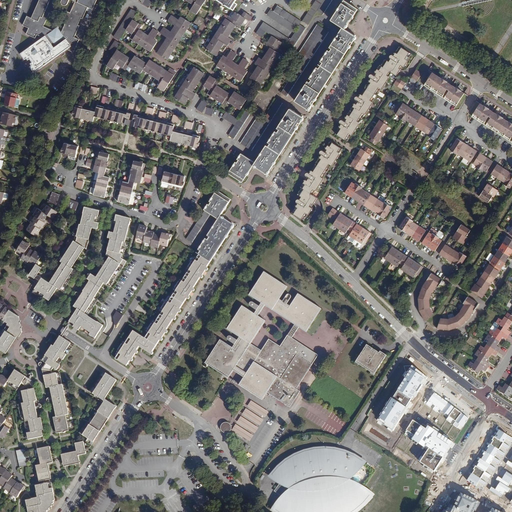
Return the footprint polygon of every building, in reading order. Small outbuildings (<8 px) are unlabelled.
[(39,0),(31,19),(27,17),(23,26),(29,29),(26,35),(36,39),(37,35),(44,38),(45,39),(36,45),(35,44),(20,54),(24,59),(26,58),(28,60),(29,59),(30,58),(33,62),(32,63),(30,63),(32,66),(30,67),(34,73),(54,59),(53,57),(62,51),(63,53),(69,49),(70,51),(73,52),(79,40),(74,37),(79,26),(77,25),(79,22),(80,18),(82,19),(87,7),(92,10),(96,0),(95,0),(39,0)] [(139,0),(143,2),(141,5),(148,9),(151,3),(145,0),(174,0),(178,2),(179,0),(184,0),(192,5),(189,10),(195,14),(204,0),(139,0)] [(216,0),(232,10),(236,4),(233,2),(234,0),(216,0)] [(317,11),(323,0),(315,0),(303,20),(308,24),(317,11)] [(323,0),(317,11),(323,14),(331,0),(323,0)] [(342,28),(345,29),(358,9),(344,0),(343,0),(331,20),(342,28)] [(301,20),(277,5),(273,11),(270,9),(267,14),(294,32),(301,20)] [(163,11),(157,7),(154,13),(160,17),(163,11)] [(136,15),(130,11),(113,39),(118,43),(125,32),(131,35),(128,39),(149,52),(155,42),(151,39),(152,38),(154,38),(157,32),(151,29),(147,34),(148,35),(147,37),(137,30),(139,27),(131,22),(136,15)] [(232,18),(228,16),(206,51),(216,57),(224,45),(227,46),(231,40),(228,38),(236,26),(239,28),(245,18),(249,20),(251,16),(244,12),(241,16),(236,12),(232,18)] [(175,20),(170,17),(166,22),(172,26),(172,25),(174,26),(169,34),(167,33),(168,32),(162,28),(158,34),(164,38),(165,37),(166,38),(156,54),(166,60),(190,23),(180,17),(176,22),(175,21),(175,20)] [(282,51),(278,48),(282,42),(286,44),(290,39),(262,22),(255,33),(262,37),(265,32),(272,36),(265,45),(270,48),(262,60),(259,57),(255,64),(258,66),(251,78),(261,84),(282,51)] [(280,92),(286,96),(329,32),(318,25),(299,53),(304,56),(280,92)] [(306,28),(301,25),(288,44),(293,48),(306,28)] [(356,37),(345,29),(342,28),(294,101),(308,110),(311,106),(309,105),(310,103),(312,104),(323,87),(321,86),(322,83),(323,83),(325,85),(334,70),(332,69),(334,66),(336,68),(352,43),(350,41),(351,39),(354,41),(356,37)] [(129,61),(117,53),(121,46),(115,43),(109,52),(115,56),(107,68),(113,72),(116,67),(126,73),(129,69),(141,76),(143,72),(162,84),(158,89),(165,93),(177,74),(170,70),(168,74),(150,62),(147,67),(131,57),(129,61)] [(355,100),(359,102),(358,104),(359,104),(358,106),(358,107),(357,105),(354,104),(345,119),(347,120),(349,121),(348,123),(346,122),(345,123),(341,120),(340,120),(340,121),(339,122),(339,123),(341,124),(335,134),(346,141),(348,137),(350,138),(352,135),(353,135),(359,125),(359,123),(358,122),(360,118),(362,114),(364,116),(366,115),(373,104),(373,102),(374,100),(373,99),(375,95),(376,93),(377,93),(378,94),(381,90),(382,89),(389,80),(389,77),(387,76),(390,73),(391,74),(396,77),(399,72),(400,70),(398,69),(400,66),(402,67),(403,68),(406,63),(406,62),(409,58),(407,57),(409,54),(401,48),(397,55),(395,54),(393,57),(392,56),(391,56),(390,56),(390,58),(391,60),(394,61),(392,64),(389,63),(385,60),(381,66),(380,65),(375,72),(377,74),(379,75),(378,76),(377,77),(376,75),(375,76),(372,74),(371,74),(370,75),(369,76),(369,77),(370,78),(371,79),(358,98),(356,97),(355,97),(355,98),(354,99),(355,100)] [(227,59),(223,57),(217,66),(241,81),(247,72),(243,69),(244,67),(245,68),(249,63),(243,59),(238,66),(232,62),(236,55),(231,51),(227,57),(228,57),(227,59)] [(205,75),(196,69),(176,99),(186,106),(190,100),(193,102),(197,95),(194,93),(205,75)] [(441,96),(447,87),(450,83),(447,81),(448,80),(441,75),(440,77),(431,71),(423,84),(441,96)] [(119,79),(112,76),(109,82),(116,85),(119,79)] [(220,83),(211,77),(205,87),(212,91),(209,94),(226,105),(228,101),(240,109),(247,99),(233,91),(231,94),(218,86),(220,83)] [(397,79),(395,83),(403,88),(405,85),(397,79)] [(131,83),(125,81),(122,87),(129,90),(131,83)] [(456,106),(464,93),(461,91),(462,89),(456,84),(454,86),(452,85),(449,89),(443,98),(456,106)] [(147,89),(137,86),(135,92),(145,96),(147,89)] [(7,92),(6,96),(7,96),(6,100),(5,105),(18,108),(20,101),(19,99),(17,99),(18,95),(7,92)] [(282,103),(276,99),(262,121),(257,118),(240,143),(251,150),(282,103)] [(402,119),(410,107),(399,100),(393,111),(399,115),(398,116),(402,119)] [(210,105),(205,101),(199,110),(204,114),(210,105)] [(488,115),(491,110),(489,109),(490,107),(483,102),(482,104),(480,103),(472,116),(483,123),(488,115)] [(102,117),(104,106),(97,104),(96,110),(95,115),(102,117)] [(74,115),(80,117),(83,106),(77,105),(74,115)] [(80,117),(87,119),(90,108),(83,106),(80,117)] [(108,118),(111,108),(104,106),(102,117),(108,118)] [(406,119),(410,122),(417,111),(410,107),(402,119),(405,121),(406,119)] [(90,108),(87,119),(93,120),(95,115),(96,110),(90,108)] [(111,108),(108,118),(114,120),(117,110),(111,108)] [(283,149),(300,123),(298,121),(299,119),(302,121),(304,117),(290,108),(254,162),(240,153),(228,173),(242,182),(251,168),(249,166),(250,164),(252,166),(253,165),(267,174),(269,170),(267,169),(268,167),(270,168),(281,151),(279,150),(281,148),(283,149)] [(124,111),(117,110),(114,120),(121,122),(124,111)] [(244,110),(235,125),(228,135),(233,139),(250,114),(244,110)] [(131,113),(124,111),(121,122),(126,123),(126,122),(128,122),(131,113)] [(423,115),(417,111),(410,122),(416,126),(423,115)] [(14,125),(17,116),(1,112),(0,116),(0,117),(2,118),(2,121),(1,124),(14,127),(14,125)] [(238,119),(226,112),(222,117),(234,124),(238,119)] [(511,135),(511,121),(509,119),(508,121),(503,118),(504,116),(497,112),(496,113),(493,112),(490,116),(485,125),(509,140),(511,135)] [(134,125),(139,126),(142,116),(135,114),(132,124),(134,124),(134,125)] [(383,115),(378,123),(387,129),(390,124),(389,124),(391,120),(383,115)] [(416,126),(422,130),(429,120),(423,115),(416,126)] [(148,118),(142,116),(139,126),(145,128),(148,118)] [(155,119),(148,118),(145,128),(152,130),(155,119)] [(152,130),(158,132),(161,121),(155,119),(152,130)] [(422,130),(429,134),(435,124),(429,120),(422,130)] [(158,132),(165,133),(168,123),(161,121),(158,132)] [(175,125),(168,123),(165,133),(172,135),(173,129),(175,125)] [(383,134),(387,129),(378,123),(374,129),(383,134)] [(442,128),(435,124),(429,134),(428,135),(435,140),(442,128)] [(180,131),(173,129),(172,135),(171,140),(178,142),(180,131)] [(380,140),(383,134),(374,129),(371,134),(372,135),(370,138),(377,142),(379,139),(380,140)] [(180,131),(178,142),(184,144),(187,133),(180,131)] [(193,135),(187,133),(184,144),(191,145),(193,135)] [(200,137),(193,135),(191,145),(197,147),(200,137)] [(457,153),(457,152),(464,142),(457,137),(449,148),(457,153)] [(327,150),(329,151),(328,152),(326,151),(325,153),(322,151),(321,151),(320,152),(320,153),(320,154),(321,155),(309,174),(308,173),(307,173),(305,174),(305,175),(306,176),(309,177),(308,178),(310,180),(309,182),(307,181),(305,180),(301,187),(302,188),(298,194),(300,196),(303,197),(301,200),(300,201),(297,199),(296,199),(296,200),(295,201),(295,203),(298,204),(292,213),(301,219),(303,216),(305,218),(307,214),(309,213),(312,208),(311,207),(312,204),(316,198),(312,195),(311,194),(313,190),(315,191),(317,190),(323,180),(323,178),(325,175),(324,174),(323,174),(325,170),(327,168),(329,169),(331,166),(332,165),(340,154),(340,153),(338,152),(340,148),(330,141),(325,149),(327,150)] [(457,152),(464,157),(471,146),(464,142),(457,152)] [(61,154),(69,156),(71,144),(64,143),(61,154)] [(71,144),(69,156),(75,158),(78,146),(71,144)] [(471,146),(464,157),(470,161),(477,150),(471,146)] [(358,153),(368,159),(371,154),(362,148),(358,153)] [(96,158),(108,160),(109,154),(98,151),(96,158)] [(474,163),(480,166),(487,156),(481,152),(474,163)] [(368,159),(358,153),(355,158),(364,164),(368,159)] [(487,156),(480,166),(487,171),(493,160),(487,156)] [(108,160),(96,158),(95,164),(106,167),(108,160)] [(364,164),(355,158),(351,164),(360,170),(364,164)] [(133,160),(131,166),(143,169),(145,163),(133,160)] [(499,177),(505,168),(498,163),(492,172),(499,177)] [(98,172),(105,173),(106,167),(95,164),(93,170),(94,171),(98,172)] [(141,176),(143,169),(131,166),(130,173),(141,176)] [(499,177),(506,182),(511,172),(505,168),(499,177)] [(417,173),(412,169),(409,174),(414,178),(417,173)] [(105,173),(98,172),(96,179),(95,180),(107,183),(109,177),(104,175),(105,173)] [(168,185),(171,174),(164,172),(161,183),(168,185)] [(128,180),(135,182),(140,183),(141,179),(141,176),(130,173),(128,180)] [(168,185),(175,187),(178,175),(171,174),(168,185)] [(184,177),(178,175),(175,187),(181,188),(184,177)] [(105,189),(107,183),(95,180),(94,187),(105,189)] [(135,182),(128,180),(127,182),(122,180),(121,187),(133,190),(135,182)] [(352,195),(360,184),(357,181),(356,182),(353,180),(346,191),(352,195)] [(352,195),(359,200),(366,189),(363,187),(364,186),(360,184),(352,195)] [(483,190),(492,196),(493,197),(497,191),(487,185),(483,190)] [(105,189),(94,187),(92,193),(104,196),(105,189)] [(121,187),(119,194),(131,197),(133,190),(121,187)] [(372,193),(366,189),(359,200),(366,204),(372,193)] [(487,203),(492,196),(483,190),(478,198),(487,203)] [(0,203),(2,204),(4,198),(7,199),(9,193),(0,191),(0,203)] [(196,253),(199,255),(210,262),(212,259),(210,258),(211,255),(213,256),(230,231),(228,230),(229,227),(231,229),(233,226),(219,216),(217,215),(218,213),(221,214),(230,200),(216,191),(203,210),(204,211),(185,239),(191,243),(209,215),(217,220),(196,253)] [(59,195),(51,192),(47,205),(55,208),(59,195)] [(372,193),(366,204),(371,208),(378,197),(372,193)] [(131,197),(119,194),(117,200),(129,204),(131,197)] [(377,212),(384,201),(378,197),(371,208),(377,212)] [(78,203),(68,199),(65,207),(76,210),(78,203)] [(384,201),(377,212),(384,216),(392,204),(385,200),(384,201)] [(42,212),(37,209),(33,216),(34,217),(30,223),(31,224),(26,230),(36,236),(45,223),(43,221),(47,215),(52,218),(54,215),(55,215),(57,212),(47,205),(45,208),(44,208),(42,212)] [(88,234),(90,226),(92,227),(95,227),(97,222),(98,222),(101,210),(85,206),(83,212),(84,212),(83,215),(85,215),(83,224),(77,222),(76,229),(75,228),(74,234),(75,235),(75,237),(79,240),(80,236),(89,238),(90,235),(88,234)] [(342,213),(339,211),(335,218),(336,219),(333,223),(340,228),(347,216),(344,214),(343,215),(341,214),(342,213)] [(113,239),(111,247),(109,247),(108,250),(122,254),(123,254),(124,248),(125,242),(123,241),(125,233),(127,233),(127,234),(129,228),(126,228),(126,227),(127,224),(130,224),(130,225),(132,218),(116,214),(113,224),(112,223),(111,226),(113,227),(111,233),(112,233),(111,238),(113,239)] [(400,226),(407,231),(413,220),(414,219),(407,215),(400,226)] [(350,218),(347,216),(340,228),(346,231),(348,228),(350,229),(355,221),(352,219),(351,220),(349,219),(350,218)] [(407,231),(414,235),(420,225),(413,220),(407,231)] [(358,223),(355,221),(350,229),(352,230),(348,236),(348,238),(353,241),(363,226),(360,224),(359,225),(357,224),(358,223)] [(458,229),(467,235),(471,229),(462,223),(458,229)] [(168,235),(168,233),(165,232),(165,233),(162,233),(162,235),(154,234),(154,232),(147,230),(147,228),(139,225),(136,238),(144,240),(144,242),(151,244),(151,246),(159,248),(159,244),(167,246),(169,239),(170,236),(168,235)] [(414,235),(419,239),(426,229),(420,225),(414,235)] [(367,229),(363,226),(353,241),(353,242),(358,246),(360,245),(362,242),(365,239),(366,240),(372,232),(369,230),(368,231),(366,230),(367,229)] [(469,236),(467,235),(458,229),(454,236),(465,243),(469,236)] [(429,246),(437,234),(433,232),(433,233),(429,230),(422,241),(429,246)] [(440,236),(437,234),(429,246),(437,250),(443,240),(439,237),(440,236)] [(87,248),(89,238),(80,236),(79,240),(75,237),(74,241),(84,247),(86,248),(87,248)] [(81,248),(83,249),(84,247),(74,241),(69,237),(67,240),(66,243),(67,244),(64,249),(63,248),(60,253),(61,254),(60,256),(72,264),(73,262),(74,262),(76,259),(75,258),(81,248)] [(502,244),(511,249),(511,241),(506,238),(505,237),(501,243),(502,244)] [(35,265),(31,272),(34,274),(33,276),(35,277),(37,274),(44,264),(39,261),(42,256),(35,251),(34,252),(28,248),(30,246),(23,241),(16,251),(23,256),(21,258),(27,262),(29,261),(35,265)] [(440,252),(447,257),(454,247),(446,243),(440,252)] [(509,257),(511,252),(511,249),(502,244),(498,250),(509,257)] [(391,262),(399,250),(397,248),(396,249),(394,248),(395,247),(391,245),(386,253),(387,254),(385,258),(391,262)] [(455,262),(462,253),(454,247),(447,257),(455,262)] [(76,259),(83,249),(81,248),(75,258),(76,259)] [(122,254),(108,250),(106,255),(109,257),(114,260),(116,257),(122,261),(122,260),(123,259),(121,258),(122,254)] [(403,252),(399,250),(391,262),(398,266),(400,262),(402,264),(407,255),(404,253),(404,254),(402,253),(403,252)] [(498,250),(494,257),(505,264),(509,257),(498,250)] [(462,251),(462,253),(455,262),(462,267),(469,256),(462,251)] [(61,254),(60,253),(57,259),(63,262),(71,267),(74,262),(73,262),(72,264),(60,256),(61,254)] [(206,268),(210,262),(199,255),(195,261),(192,259),(185,269),(188,271),(181,281),(179,280),(172,290),(175,291),(168,302),(166,300),(159,311),(161,312),(154,323),(152,322),(145,332),(148,333),(145,339),(133,331),(125,344),(122,342),(116,352),(118,353),(115,359),(126,366),(129,360),(131,361),(133,360),(133,359),(132,358),(132,356),(131,355),(133,352),(134,353),(135,352),(136,353),(138,352),(138,351),(137,350),(139,346),(141,348),(142,346),(145,348),(144,350),(152,355),(153,354),(153,353),(152,352),(159,340),(161,341),(162,340),(162,338),(161,338),(162,336),(161,335),(162,332),(164,333),(164,332),(166,333),(167,332),(167,331),(166,330),(173,320),(174,321),(175,320),(175,318),(174,317),(175,316),(174,315),(176,312),(177,313),(178,312),(179,313),(181,312),(181,310),(180,309),(186,299),(187,299),(189,298),(189,297),(188,296),(189,295),(187,294),(189,291),(191,292),(191,291),(193,291),(194,291),(194,289),(193,288),(199,278),(201,279),(202,278),(202,276),(201,275),(202,274),(200,273),(202,270),(204,271),(205,270),(206,271),(207,270),(207,268),(206,268)] [(407,255),(402,264),(404,265),(402,269),(408,273),(416,261),(413,259),(412,260),(410,259),(411,258),(407,255)] [(505,264),(494,257),(493,256),(488,263),(489,264),(500,271),(505,264)] [(109,257),(107,260),(110,262),(100,276),(100,277),(98,275),(96,278),(89,273),(88,276),(89,277),(87,279),(88,280),(84,285),(84,284),(80,290),(83,292),(94,298),(95,296),(93,294),(100,284),(102,285),(103,283),(110,287),(113,282),(112,281),(118,271),(120,272),(123,267),(127,262),(123,259),(122,260),(122,261),(116,257),(114,260),(109,257)] [(107,260),(98,275),(100,277),(100,276),(110,262),(107,260)] [(414,277),(417,274),(419,275),(425,267),(421,264),(421,265),(421,266),(419,265),(420,264),(416,261),(408,273),(414,277)] [(76,271),(71,267),(63,262),(61,264),(63,266),(53,281),(53,280),(51,279),(50,282),(49,284),(46,282),(47,280),(46,279),(45,281),(41,279),(40,280),(33,291),(38,295),(39,293),(44,296),(43,297),(49,301),(58,287),(63,291),(67,285),(66,285),(72,276),(73,276),(76,271)] [(63,266),(61,264),(51,279),(53,280),(53,281),(63,266)] [(488,266),(499,273),(500,271),(489,264),(488,266)] [(484,273),(494,279),(499,273),(488,266),(487,265),(482,272),(484,273)] [(251,306),(257,311),(255,314),(243,306),(227,330),(235,335),(240,338),(237,341),(231,337),(229,337),(228,338),(228,339),(228,340),(235,345),(233,348),(220,340),(205,364),(229,379),(233,372),(244,379),(239,386),(262,401),(267,394),(290,408),(301,392),(297,390),(319,356),(293,339),(299,328),(307,333),(323,310),(299,294),(291,307),(287,305),(292,298),(292,296),(291,295),(290,295),(288,296),(284,302),(280,300),(288,288),(265,272),(250,296),(262,304),(260,307),(253,303),(252,303),(250,304),(250,305),(251,306)] [(432,272),(428,279),(437,285),(439,286),(443,280),(432,272)] [(490,286),(494,279),(484,273),(479,279),(490,286)] [(423,286),(433,292),(437,285),(428,279),(423,286)] [(486,293),(490,286),(479,279),(475,286),(486,293)] [(95,296),(102,285),(100,284),(93,294),(95,296)] [(481,299),(486,293),(475,286),(474,285),(470,292),(481,299)] [(431,299),(433,292),(423,286),(423,288),(420,298),(431,299)] [(86,298),(95,303),(97,301),(94,298),(83,292),(80,297),(85,300),(86,298)] [(81,301),(76,309),(77,310),(69,322),(74,325),(75,326),(75,325),(76,323),(81,327),(79,330),(84,334),(85,333),(89,336),(89,337),(94,340),(103,326),(98,323),(96,325),(89,321),(91,318),(86,316),(90,311),(95,303),(86,298),(85,300),(80,297),(78,300),(80,301),(81,301)] [(431,299),(420,298),(420,309),(430,306),(431,299)] [(461,305),(463,306),(472,312),(477,305),(466,298),(461,305)] [(434,311),(430,306),(420,309),(427,319),(434,311)] [(459,313),(468,318),(472,312),(463,306),(458,312),(459,313)] [(4,311),(0,309),(0,323),(6,327),(4,332),(14,338),(17,339),(19,336),(15,321),(8,317),(9,315),(7,314),(6,315),(4,314),(5,312),(4,311)] [(115,321),(113,324),(116,326),(123,315),(116,311),(111,318),(115,321)] [(30,313),(28,316),(39,322),(42,317),(36,314),(35,315),(30,313)] [(454,318),(460,327),(468,318),(459,313),(454,318)] [(19,336),(17,339),(18,340),(21,336),(16,320),(9,315),(8,317),(15,321),(19,336)] [(493,326),(497,329),(508,336),(511,332),(508,330),(511,326),(506,323),(509,320),(505,317),(503,321),(499,319),(496,323),(495,322),(493,326)] [(448,320),(450,332),(460,327),(454,318),(448,320)] [(450,332),(448,320),(440,320),(438,330),(450,332)] [(74,325),(69,322),(68,324),(78,331),(79,330),(81,327),(76,323),(75,325),(75,326),(74,325)] [(489,335),(500,342),(503,338),(506,340),(508,336),(497,329),(493,326),(490,330),(491,330),(489,335)] [(10,349),(17,339),(14,338),(4,332),(2,334),(13,341),(8,348),(10,349)] [(13,341),(2,334),(0,337),(0,346),(9,352),(10,349),(8,348),(13,341)] [(497,347),(500,342),(489,335),(486,339),(489,342),(487,345),(499,352),(501,349),(497,347)] [(58,339),(60,341),(55,348),(53,347),(49,354),(47,353),(45,356),(58,364),(61,359),(64,354),(65,355),(69,350),(70,351),(73,345),(60,337),(58,339)] [(499,352),(487,345),(485,349),(481,346),(478,351),(490,358),(493,354),(496,356),(499,352)] [(9,352),(0,346),(0,353),(5,357),(9,352)] [(378,353),(366,346),(354,363),(373,375),(386,356),(379,351),(378,353)] [(490,358),(478,351),(475,355),(479,357),(477,361),(488,368),(490,365),(487,363),(490,358)] [(46,364),(49,366),(53,368),(58,372),(62,366),(58,364),(45,356),(41,361),(46,364)] [(488,368),(477,361),(474,365),(471,363),(468,367),(479,374),(482,370),(485,372),(488,368)] [(427,377),(412,365),(397,389),(398,390),(393,399),(391,398),(377,420),(393,431),(408,408),(406,407),(411,399),(412,400),(427,377)] [(56,401),(69,398),(67,390),(66,390),(65,384),(61,385),(60,379),(59,373),(52,374),(51,371),(53,368),(49,366),(47,370),(45,370),(44,370),(45,376),(43,376),(44,380),(46,379),(47,379),(48,388),(50,388),(52,387),(54,396),(52,396),(53,400),(56,399),(56,401)] [(115,383),(117,381),(103,372),(100,377),(101,377),(94,387),(90,392),(102,400),(104,401),(105,398),(104,397),(113,382),(115,383)] [(7,382),(6,384),(11,387),(10,388),(16,392),(20,385),(24,386),(27,380),(28,380),(22,376),(20,378),(12,373),(7,382)] [(27,380),(24,386),(29,385),(30,385),(31,390),(33,397),(33,398),(35,398),(32,383),(28,380),(27,380)] [(105,398),(115,383),(113,382),(104,397),(105,398)] [(511,382),(510,386),(506,384),(503,388),(500,386),(497,389),(509,397),(511,393),(511,382)] [(20,405),(31,403),(33,402),(34,402),(36,401),(35,398),(33,398),(33,397),(31,390),(19,393),(20,399),(19,399),(20,405)] [(455,408),(434,393),(426,404),(430,407),(432,404),(435,406),(433,410),(437,413),(439,410),(449,417),(455,408)] [(109,415),(111,416),(112,414),(115,409),(104,401),(102,400),(95,410),(98,412),(100,413),(100,412),(102,409),(103,410),(104,409),(110,413),(109,415)] [(58,431),(59,433),(62,432),(64,433),(65,431),(69,431),(66,415),(72,414),(70,408),(71,408),(70,401),(55,405),(54,405),(55,408),(57,408),(59,417),(57,417),(53,418),(56,432),(58,431)] [(269,413),(251,401),(247,407),(265,419),(269,413)] [(35,407),(34,402),(33,402),(31,403),(20,405),(18,406),(19,411),(21,411),(20,408),(20,407),(21,407),(31,405),(32,408),(35,407)] [(33,411),(36,411),(35,408),(35,407),(32,408),(31,405),(21,407),(20,407),(20,408),(21,411),(19,411),(20,417),(21,417),(22,423),(24,423),(24,425),(25,425),(27,431),(26,431),(26,434),(26,435),(27,440),(43,437),(42,434),(44,433),(43,428),(40,429),(39,421),(41,421),(40,418),(38,419),(35,419),(33,411)] [(462,413),(455,408),(449,417),(447,420),(450,423),(453,419),(456,422),(462,413)] [(83,429),(80,434),(93,442),(95,439),(93,438),(97,432),(99,433),(111,416),(109,415),(110,413),(104,409),(103,410),(102,409),(100,412),(100,413),(98,412),(89,426),(88,424),(84,429),(83,429)] [(264,421),(245,409),(242,414),(260,427),(264,421)] [(2,438),(3,439),(9,431),(2,426),(5,422),(0,418),(0,415),(1,413),(0,412),(0,438),(1,439),(2,438)] [(470,418),(462,413),(456,422),(453,425),(457,428),(460,424),(463,427),(470,418)] [(259,428),(241,417),(237,423),(255,435),(259,428)] [(426,428),(413,420),(406,431),(413,436),(411,439),(424,448),(426,445),(431,448),(421,464),(434,472),(454,442),(428,426),(426,428)] [(231,431),(232,429),(231,426),(229,424),(227,423),(225,423),(222,424),(221,425),(220,427),(219,429),(219,431),(220,432),(221,434),(222,435),(225,436),(227,436),(228,435),(230,434),(231,431)] [(254,437),(235,425),(231,431),(250,443),(254,437)] [(511,442),(511,437),(500,430),(468,480),(482,490),(511,442)] [(77,451),(61,455),(63,465),(65,465),(66,467),(78,464),(77,462),(79,461),(78,456),(86,454),(83,442),(75,444),(77,451)] [(49,447),(38,449),(41,465),(36,466),(40,482),(51,479),(48,464),(53,463),(49,447)] [(354,511),(360,508),(368,500),(372,494),(367,490),(361,486),(354,482),(348,480),(352,477),(358,471),(362,466),(364,462),(356,457),(350,454),(341,450),(332,448),(319,448),(307,449),(296,453),(287,459),(279,465),(273,471),(270,475),(268,478),(279,485),(274,492),(281,497),(275,504),(270,510),(271,511),(354,511)] [(24,449),(16,451),(20,468),(28,466),(24,449)] [(0,480),(0,481),(0,484),(5,488),(4,489),(11,493),(10,495),(17,499),(24,488),(12,480),(11,482),(10,481),(11,480),(12,477),(6,472),(6,471),(1,468),(0,468),(0,466),(1,465),(0,464),(0,480)] [(511,475),(507,472),(502,479),(498,477),(496,479),(507,486),(509,484),(511,486),(511,475)] [(510,489),(500,482),(496,490),(491,487),(489,490),(501,497),(502,495),(505,497),(510,489)] [(51,483),(38,486),(39,494),(37,495),(38,498),(34,499),(34,501),(27,503),(28,511),(47,511),(48,511),(46,506),(46,503),(49,502),(54,501),(56,500),(53,489),(52,489),(51,483)] [(481,503),(461,493),(454,506),(451,504),(446,511),(474,511),(475,511),(476,511),(481,503)] [(50,510),(49,509),(50,509),(51,508),(52,507),(52,505),(52,504),(54,504),(54,501),(49,502),(46,503),(46,506),(48,511),(50,510)]
